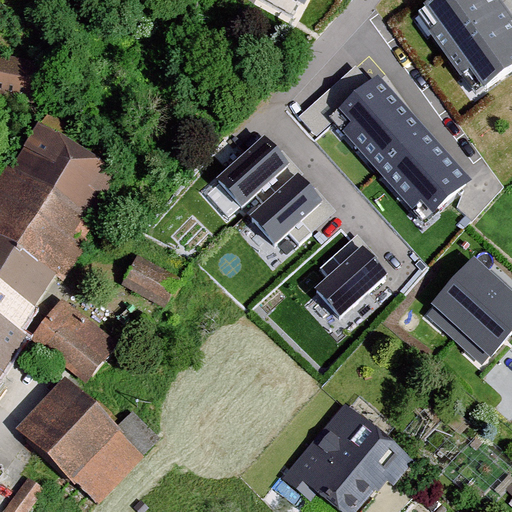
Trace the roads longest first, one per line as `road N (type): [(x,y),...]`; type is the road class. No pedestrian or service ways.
road 1 (residential): [(354,17),(265,112),(410,274)]
road 2 (residential): [(354,17),(486,195)]
